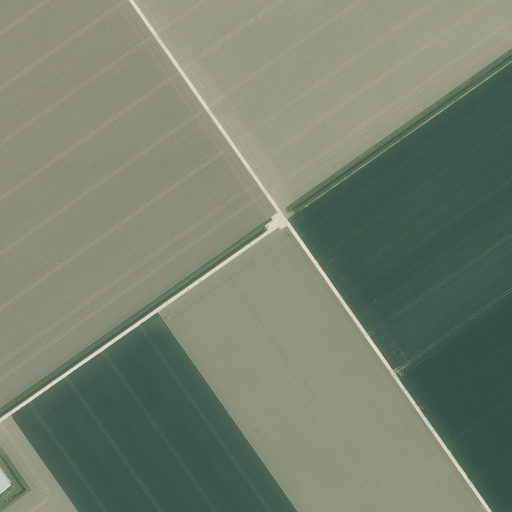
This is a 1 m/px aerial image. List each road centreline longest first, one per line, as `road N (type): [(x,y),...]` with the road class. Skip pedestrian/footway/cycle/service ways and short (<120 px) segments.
road 1 (track): [(130,0),(489,511)]
road 2 (track): [(0,421),(285,221)]
